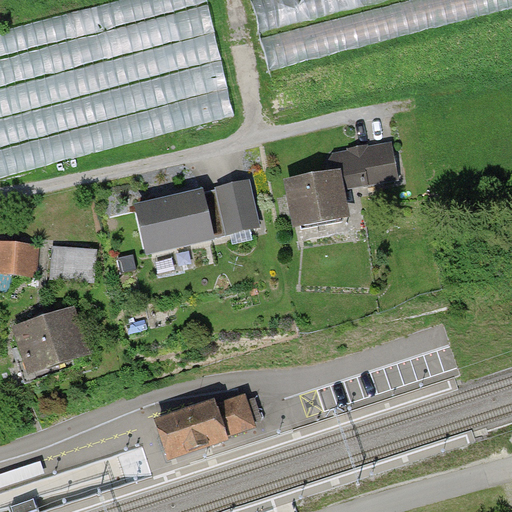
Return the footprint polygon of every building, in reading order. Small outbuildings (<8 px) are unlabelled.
[(211,0),(138,0),(0,28),(0,169),(237,122),(211,0)] [(331,176),(290,183),(297,222),(340,215),(335,187),(395,178),(389,145),(328,155),(331,176)] [(249,187),(132,210),(141,253),(258,229),(249,187)] [(38,251),(0,245),(0,273),(34,278),(38,251)] [(95,255),(48,250),(45,279),(92,285),(95,255)] [(75,313),(13,331),(27,378),(89,360),(75,313)] [(242,397),(161,425),(172,457),(253,429),(242,397)]
